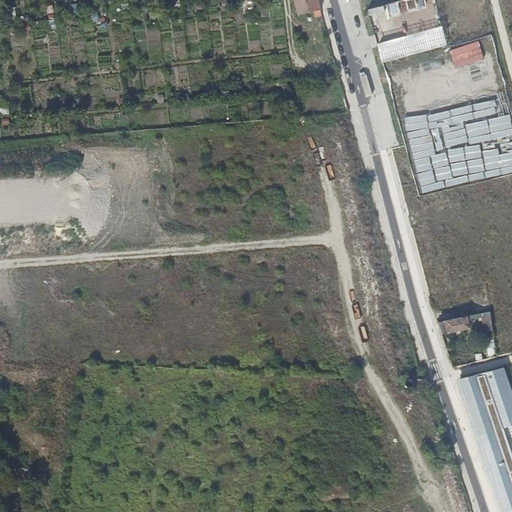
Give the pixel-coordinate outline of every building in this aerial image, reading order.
[(319,10),(319,9),(316,0),(293,0),(297,12),(294,13),(295,15),(319,10)] [(434,0),(401,0),(368,8),(374,31),(391,26),(393,33),(400,31),(396,14),(435,4),(434,0)] [(378,42),(383,62),(448,46),(444,26),(378,42)] [(381,46),(379,37),(367,40),(369,49),(381,46)] [(375,64),(381,64),(379,48),(373,49),(375,64)] [(465,315),(436,321),(440,333),(468,327),(465,315)] [(413,371),(414,380),(427,379),(426,369),(413,371)] [(511,511),(511,391),(504,369),(458,381),(502,511),(511,511)] [(414,382),(405,381),(404,389),(413,390),(414,382)]
